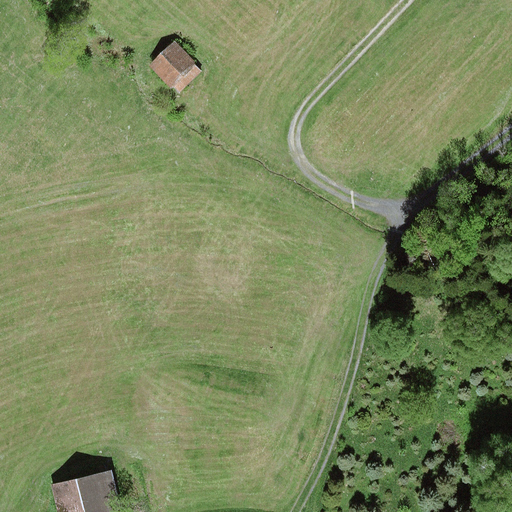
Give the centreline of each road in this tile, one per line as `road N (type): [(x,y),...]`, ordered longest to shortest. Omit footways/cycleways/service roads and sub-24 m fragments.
road 1 (track): [(511,132),(407,214),(380,272),(337,432),(299,511)]
road 2 (track): [(407,214),(339,192),(308,166),(298,143),(302,115),(407,0)]
